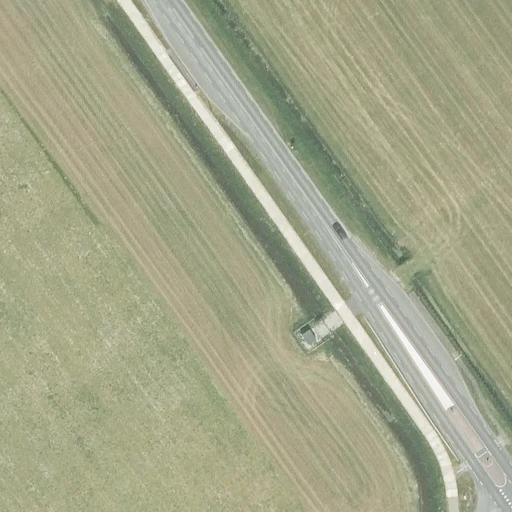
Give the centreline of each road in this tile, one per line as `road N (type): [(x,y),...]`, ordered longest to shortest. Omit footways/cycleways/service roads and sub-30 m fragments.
road 1 (primary): [(334,238),(335,252),(431,405),(507,511)]
road 2 (primary): [(511,474),(349,247),(334,238)]
road 3 (primary): [(334,238),(166,0)]
